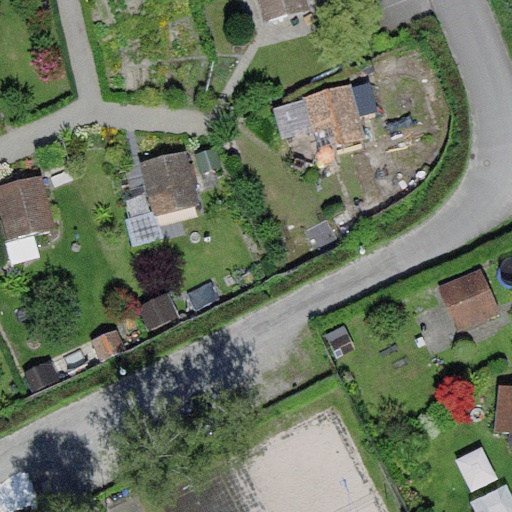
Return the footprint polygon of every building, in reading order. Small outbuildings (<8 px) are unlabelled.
[(306,6),(304,0),(262,0),(266,15),(306,6)] [(374,0),(380,13),(414,0),(374,0)] [(357,125),(350,95),(310,105),(318,135),(357,125)] [(185,160),(146,170),(154,201),(194,191),(185,160)] [(41,185),(1,196),(9,226),(49,215),(41,185)] [(195,238),(197,214),(145,210),(143,234),(195,238)] [(482,278),(444,295),(462,334),(500,317),(482,278)] [(511,436),(511,394),(506,394),(501,435),(511,436)]
